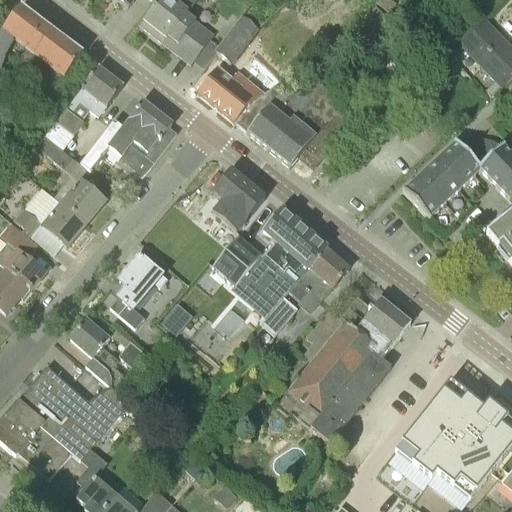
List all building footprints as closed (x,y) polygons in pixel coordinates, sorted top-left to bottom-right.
[(114,0),(128,11),(135,0),(114,0)] [(191,71),(215,40),(196,25),(186,17),(197,2),(193,0),(161,0),(139,30),(172,55),(191,71)] [(20,11),(0,38),(0,73),(7,63),(15,69),(20,63),(32,73),(30,76),(54,94),(82,58),(20,11)] [(477,67),(499,46),(495,42),(500,37),(484,19),(457,46),(477,67)] [(230,68),(258,33),(245,23),(216,56),(230,68)] [(511,50),(507,46),(502,50),(499,46),(477,67),(494,86),(486,94),(490,99),(501,90),(511,80),(511,50)] [(98,71),(43,142),(79,170),(114,125),(114,124),(79,169),(62,155),(83,127),(81,125),(89,115),(98,121),(123,90),(98,71)] [(231,83),(217,71),(196,97),(234,128),(234,127),(248,111),(249,112),(264,96),(256,91),(237,76),(231,83)] [(169,132),(169,126),(143,106),(123,132),(114,125),(79,170),(86,175),(86,174),(90,177),(109,152),(121,162),(122,160),(135,171),(144,160),(153,167),(173,141),(173,135),(169,132)] [(13,143),(33,118),(19,107),(6,123),(7,124),(1,132),(13,143)] [(273,112),(249,143),(292,177),(317,147),(273,112)] [(85,229),(105,206),(79,184),(86,175),(79,170),(43,142),(36,151),(78,185),(60,207),(85,229)] [(501,151),(498,148),(494,145),(490,144),(485,142),(481,142),(476,142),(472,144),(468,145),(464,148),(461,150),(480,174),(509,205),(511,207),(511,215),(486,237),(489,241),(503,228),(502,227),(510,219),(511,217),(511,161),(502,151),(501,151)] [(464,189),(480,174),(461,150),(456,145),(438,162),(464,189)] [(447,205),(464,189),(438,162),(421,178),(447,205)] [(264,203),(230,175),(212,196),(220,205),(212,217),(236,237),(246,225),(264,203)] [(447,205),(421,178),(404,195),(403,194),(402,195),(429,223),(430,222),(429,221),(447,205)] [(41,227),(42,228),(40,229),(66,252),(85,229),(60,207),(41,227)] [(40,229),(42,228),(41,227),(32,220),(23,212),(13,224),(21,231),(18,234),(27,242),(30,238),(31,239),(32,240),(40,229)] [(236,291),(268,318),(273,313),(282,303),(288,296),(296,287),(297,288),(327,254),(281,214),(264,235),(276,245),(262,261),(238,241),(212,272),(236,292),(236,291)] [(511,217),(510,219),(502,227),(503,228),(489,241),(498,252),(503,248),(511,258),(511,217)] [(30,295),(30,294),(44,278),(27,263),(37,251),(27,242),(18,234),(0,254),(0,267),(2,269),(1,271),(27,293),(30,295)] [(309,318),(349,273),(327,254),(297,288),(296,287),(288,296),(299,306),(297,308),(309,318)] [(169,288),(143,267),(127,287),(122,291),(120,295),(128,302),(112,317),(137,339),(148,327),(142,322),(169,288)] [(0,271),(0,313),(6,319),(27,293),(1,271),(0,271)] [(282,303),(273,313),(287,325),(296,315),(282,303)] [(301,425),(335,450),(391,375),(383,369),(411,331),(379,307),(354,341),(339,331),(288,398),(310,414),(301,425)] [(178,308),(162,328),(178,341),(194,320),(178,308)] [(115,396),(133,373),(122,364),(117,371),(114,369),(118,364),(102,351),(109,343),(86,324),(69,343),(93,362),(93,361),(97,364),(89,373),(109,391),(115,397),(116,397),(115,396)] [(125,352),(118,361),(122,364),(133,373),(145,359),(130,346),(125,352)] [(87,406),(46,371),(0,425),(0,447),(15,461),(18,457),(49,484),(71,458),(80,465),(129,407),(116,397),(115,397),(109,391),(87,406)] [(468,504),(511,448),(511,426),(487,406),(482,412),(448,386),(394,454),(430,483),(435,477),(468,504)] [(252,414),(262,402),(261,401),(263,399),(254,391),(242,405),(252,414)] [(116,499),(95,482),(99,476),(90,468),(76,485),(84,492),(75,503),(85,511),(84,511),(106,511),(123,491),(116,499)] [(511,494),(511,474),(502,487),(511,494)] [(144,509),(123,491),(106,511),(169,511),(171,509),(156,495),(144,509)] [(309,511),(292,502),(285,511),(309,511)]
